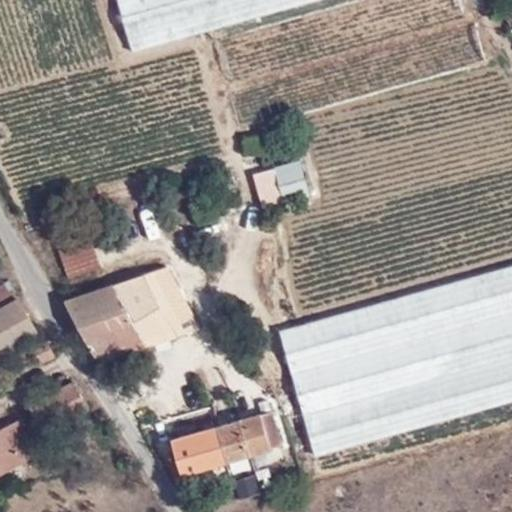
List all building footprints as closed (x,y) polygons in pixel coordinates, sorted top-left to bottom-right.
[(118,0),(131,49),(299,0),(118,0)] [(461,0),(358,0),(222,39),(236,82),(466,15),(461,0)] [(479,25),(236,93),(246,126),(488,59),(479,25)] [(304,152),(275,161),(286,197),(316,188),(304,152)] [(87,214),(54,225),(71,275),(105,263),(87,214)] [(146,257),(67,292),(102,370),(201,323),(188,298),(169,307),(146,257)] [(511,265),(281,329),(315,455),(511,400),(511,265)] [(12,294),(5,281),(0,283),(0,348),(41,326),(20,289),(12,294)] [(76,373),(30,396),(46,428),(92,405),(76,373)] [(268,403),(174,430),(185,467),(279,440),(268,403)] [(0,468),(35,450),(16,417),(0,424),(0,468)]
